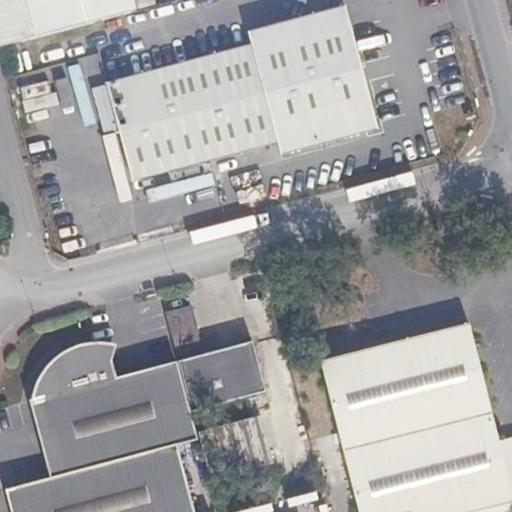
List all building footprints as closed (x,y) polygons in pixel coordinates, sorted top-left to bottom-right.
[(0,0),(0,29),(3,42),(138,8),(136,0),(0,0)] [(134,179),(280,142),(283,154),(381,130),(358,40),(350,10),(253,34),(256,46),(111,82),(134,179)] [(192,298),(168,304),(180,351),(194,405),(268,385),(255,333),(206,347),(192,298)] [(511,511),(511,435),(499,439),(469,322),(320,360),(358,511),(511,511)] [(83,337),(112,346),(115,337),(110,336),(89,336),(83,337)] [(46,467),(47,472),(179,440),(202,434),(200,426),(194,405),(180,351),(115,369),(110,353),(112,346),(83,337),(67,342),(57,347),(48,355),(44,360),(37,371),(32,381),(29,391),(27,392),(29,403),(46,467)] [(262,410),(200,426),(202,434),(212,472),(273,455),(262,410)] [(47,472),(3,483),(9,511),(196,511),(179,440),(47,472)]
